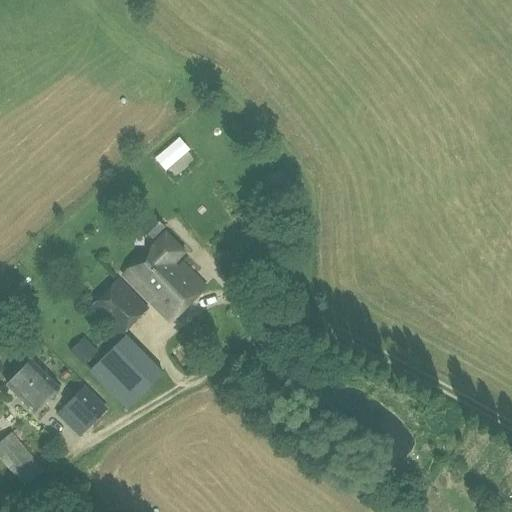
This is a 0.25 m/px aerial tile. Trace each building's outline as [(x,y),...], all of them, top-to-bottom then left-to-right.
[(257,188),(276,210),(300,191),(283,168),(257,188)] [(144,228),(155,238),(165,227),(154,217),(144,228)] [(125,274),(172,321),(207,286),(179,257),(186,251),(167,232),(125,274)] [(121,335),(149,305),(119,277),(91,307),(121,335)] [(128,407),(164,371),(127,334),(91,370),(128,407)] [(85,366),(99,353),(85,337),(69,350),(85,366)] [(184,340),(171,345),(176,356),(188,351),(184,340)] [(36,412),(60,387),(32,359),(8,384),(36,412)] [(106,409),(84,387),(67,405),(90,427),(106,409)] [(44,469),(12,433),(1,443),(25,470),(22,473),(30,482),(44,469)]
